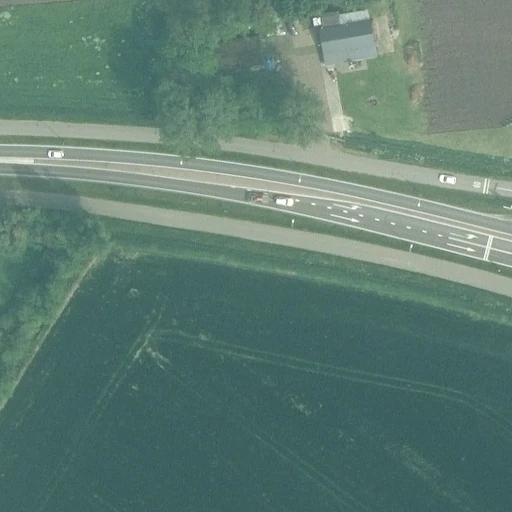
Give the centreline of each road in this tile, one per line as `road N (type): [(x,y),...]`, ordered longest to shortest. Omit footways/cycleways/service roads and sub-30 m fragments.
road 1 (unclassified): [(0,197),(341,246),(511,290)]
road 2 (primary): [(0,164),(218,191),(511,254)]
road 3 (primary): [(511,229),(270,174),(109,155),(0,156)]
road 4 (unclassified): [(0,130),(198,138),(511,192)]
